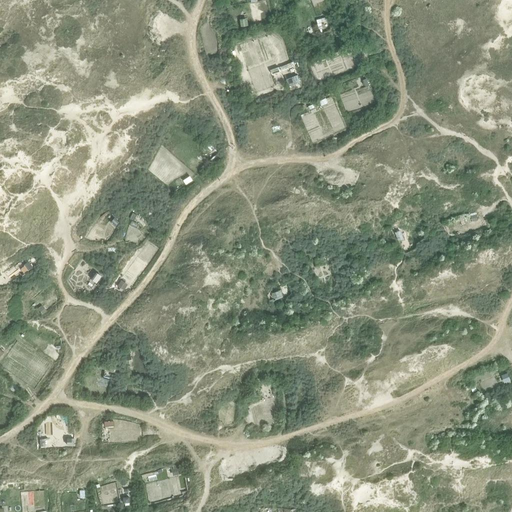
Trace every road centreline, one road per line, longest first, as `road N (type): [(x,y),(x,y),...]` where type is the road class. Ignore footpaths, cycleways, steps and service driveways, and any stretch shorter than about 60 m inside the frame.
road 1 (track): [(48,403),(141,415),(203,442),(264,443),(427,390),(496,340)]
road 2 (track): [(201,0),(192,30),(196,63),(226,129),(229,168),(190,205),(153,271),(48,403)]
